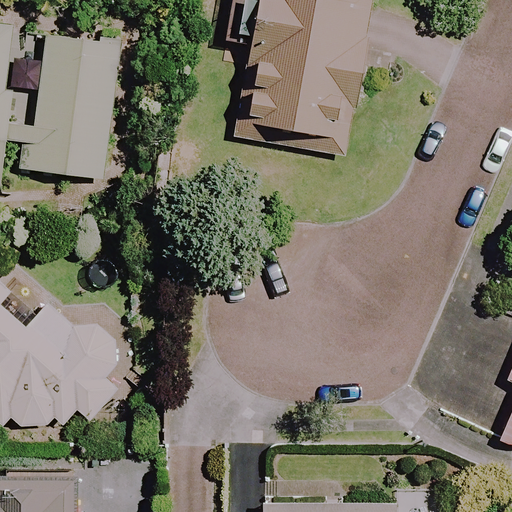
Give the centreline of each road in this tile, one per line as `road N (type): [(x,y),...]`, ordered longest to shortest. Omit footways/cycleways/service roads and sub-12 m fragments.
road 1 (residential): [(290,326),(392,302),(511,39)]
road 2 (unknown): [(290,326),(218,399),(206,511)]
